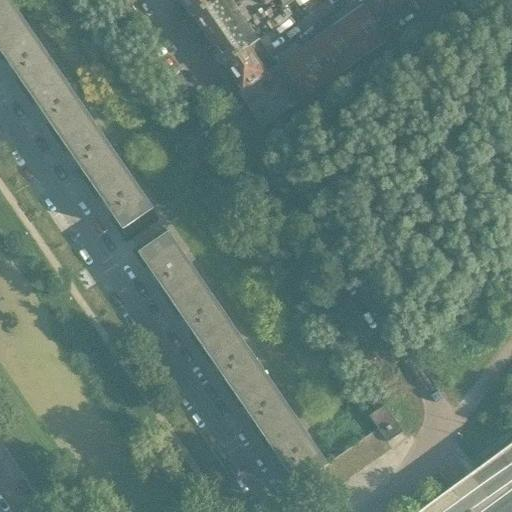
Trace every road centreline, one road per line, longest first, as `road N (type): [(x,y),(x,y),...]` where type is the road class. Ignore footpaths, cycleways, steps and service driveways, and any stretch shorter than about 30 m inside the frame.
road 1 (residential): [(275,511),(0,112)]
road 2 (unknown): [(260,153),(410,34),(418,0)]
road 3 (residential): [(380,511),(416,483),(511,342)]
